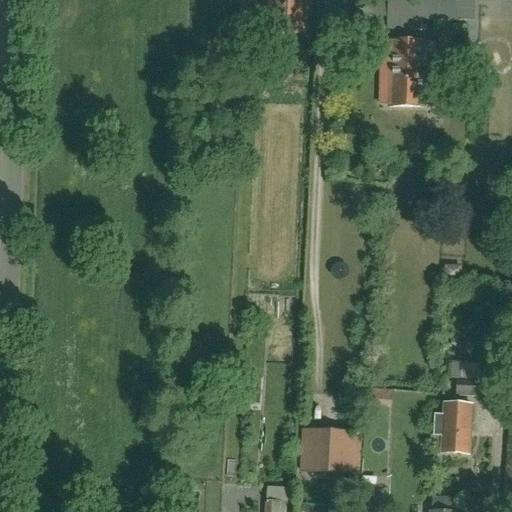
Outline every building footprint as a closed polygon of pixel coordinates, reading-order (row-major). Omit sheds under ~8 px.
[(269,0),(269,35),(305,35),(305,0),(269,0)] [(387,0),(387,31),(406,31),(407,20),(454,21),(455,0),(387,0)] [(455,0),(454,21),(475,21),(475,0),(455,0)] [(441,72),(427,72),(424,72),(425,56),(434,56),(434,43),(390,43),(389,73),(387,73),(387,87),(389,87),(389,107),(440,108),(441,72)] [(488,368),(490,368),(490,381),(508,381),(508,369),(509,354),(511,354),(511,337),(511,303),(493,302),(490,352),(488,368)] [(455,397),(480,398),(482,380),(456,380),(455,397)] [(444,405),(443,416),(435,416),(434,437),(442,437),(441,454),(469,456),(472,406),(444,405)] [(361,433),(302,430),(300,472),(359,475),(361,433)] [(363,511),(373,511),(376,511),(377,485),(368,485),(367,492),(363,492),(363,511)] [(264,511),(285,511),(285,503),(284,503),(285,496),(275,495),(274,503),(265,502),(264,511)]
